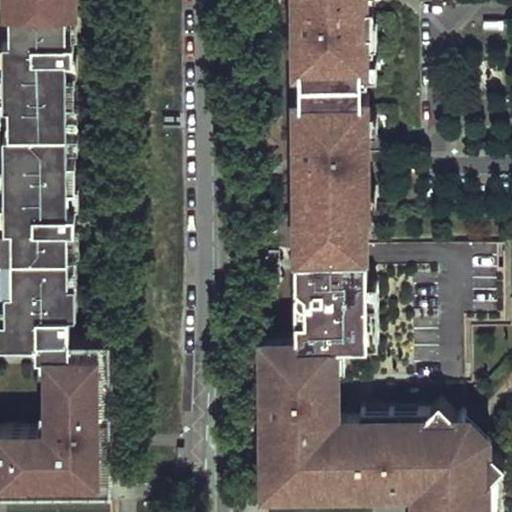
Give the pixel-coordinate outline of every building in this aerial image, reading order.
[(4,0),(5,4),(12,4),(12,22),(12,32),(12,44),(5,44),(5,75),(9,75),(9,89),(5,89),(6,98),(11,98),(11,126),(69,126),(76,126),(76,69),(69,69),(68,49),(75,48),(75,32),(68,32),(68,22),(75,22),(75,1),(68,1),(67,0),(4,0)] [(297,212),(364,211),(364,178),(370,178),(370,90),(363,90),(363,76),(369,76),(369,25),(375,24),(375,0),(298,0),(296,3),(295,6),(295,9),(297,143),(297,146),(298,150),(300,152),(302,153),(303,167),(297,168),(297,212)] [(108,1),(95,1),(95,10),(108,10),(108,1)] [(108,10),(95,10),(95,36),(108,36),(108,10)] [(264,116),(264,141),(279,140),(279,115),(264,116)] [(0,474),(0,485),(112,484),(112,414),(101,414),(100,406),(107,406),(107,391),(111,391),(107,362),(107,352),(79,352),(79,334),(71,334),(71,306),(77,306),(76,229),(69,229),(69,219),(77,219),(76,202),(69,203),(69,182),(76,182),(76,155),(69,155),(69,126),(11,126),(6,126),(6,135),(9,135),(9,150),(6,150),(7,209),(14,209),(14,283),(7,283),(7,311),(0,311),(0,336),(38,336),(51,336),(51,349),(52,391),(55,391),(55,405),(52,405),(52,420),(0,420),(0,474)] [(364,211),(297,212),(298,252),(317,252),(338,255),(338,263),(369,263),(368,211),(364,211)] [(110,216),(97,216),(98,241),(110,241),(110,216)] [(110,241),(98,241),(98,273),(110,273),(110,241)] [(278,249),(265,249),(265,280),(278,280),(278,249)] [(317,252),(298,252),(299,332),(266,332),(268,482),(393,481),(395,480),(399,478),(401,476),(401,472),(401,464),(413,464),(463,412),(459,408),(441,391),(433,400),(423,409),(363,410),(329,410),(329,389),(337,389),(337,361),(337,338),(346,338),(369,338),(369,263),(338,263),(338,255),(317,252)] [(379,338),(379,276),(369,276),(369,338),(379,338)] [(79,334),(79,352),(107,352),(107,362),(111,362),(111,333),(79,334)] [(38,336),(39,349),(51,349),(51,336),(38,336)] [(337,361),(347,361),(346,338),(337,338),(337,361)] [(433,400),(363,400),(363,410),(423,409),(433,400)] [(478,418),(463,404),(459,408),(463,412),(413,464),(401,464),(401,472),(401,476),(399,478),(395,480),(393,481),(417,480),(418,505),(418,503),(419,501),(420,499),(423,497),(425,496),(427,496),(434,496),(434,485),(485,433),(489,437),(493,433),(478,418)] [(488,511),(488,474),(502,460),(507,455),(489,437),(485,433),(434,485),(434,496),(427,496),(425,496),(423,497),(420,499),(419,501),(418,503),(418,505),(417,511),(488,511)] [(502,511),(502,460),(488,474),(488,511),(502,511)]
